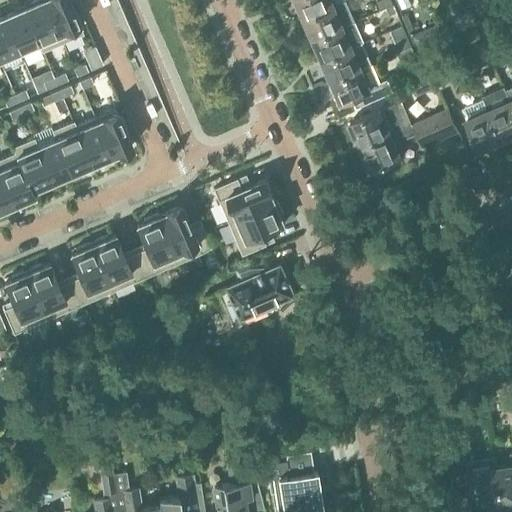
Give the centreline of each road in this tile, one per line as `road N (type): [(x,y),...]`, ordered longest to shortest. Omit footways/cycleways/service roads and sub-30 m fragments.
road 1 (residential): [(0,245),(167,173),(91,0)]
road 2 (residential): [(339,276),(219,0)]
road 3 (residential): [(380,511),(339,276)]
road 4 (residential): [(339,276),(511,203)]
